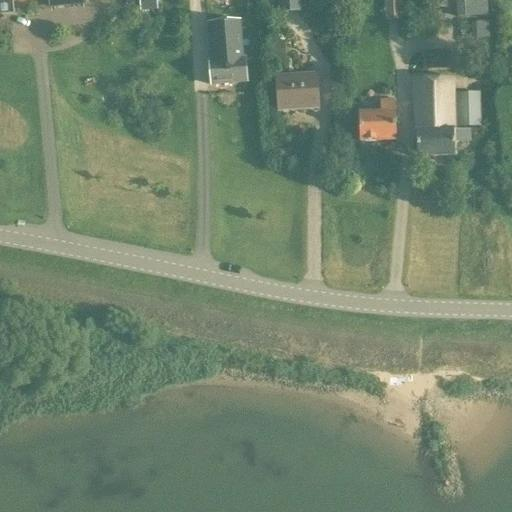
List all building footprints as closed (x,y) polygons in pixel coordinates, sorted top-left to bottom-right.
[(0,0),(0,15),(14,14),(12,0),(0,0)] [(46,0),(47,8),(73,6),(86,5),(85,0),(46,0)] [(138,0),(140,13),(158,11),(157,10),(156,0),(138,0)] [(298,0),(278,0),(279,14),(299,12),(298,0)] [(400,0),(384,0),(385,22),(402,21),(400,0)] [(431,0),(432,9),(447,8),(446,0),(431,0)] [(487,0),(465,0),(467,21),(489,20),(487,0)] [(241,21),(206,24),(211,86),(247,83),(241,21)] [(284,42),(268,43),(270,61),(286,59),(284,42)] [(423,71),(450,70),(449,52),(423,52),(423,71)] [(278,112),(318,109),(316,76),(276,79),(278,112)] [(414,83),(417,134),(455,132),(453,81),(414,83)] [(456,94),(456,129),(481,128),(480,94),(456,94)] [(361,144),(397,142),(395,103),(381,104),(381,115),(360,116),(361,144)] [(470,131),(455,132),(417,134),(418,160),(457,158),(456,144),(471,144),(470,131)]
